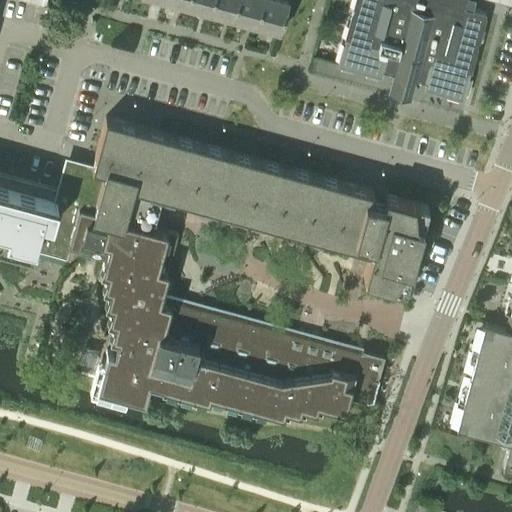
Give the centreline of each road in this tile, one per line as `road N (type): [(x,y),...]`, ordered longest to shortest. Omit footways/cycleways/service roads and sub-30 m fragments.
road 1 (tertiary): [(371,511),(511,146)]
road 2 (tertiary): [(172,511),(0,464)]
